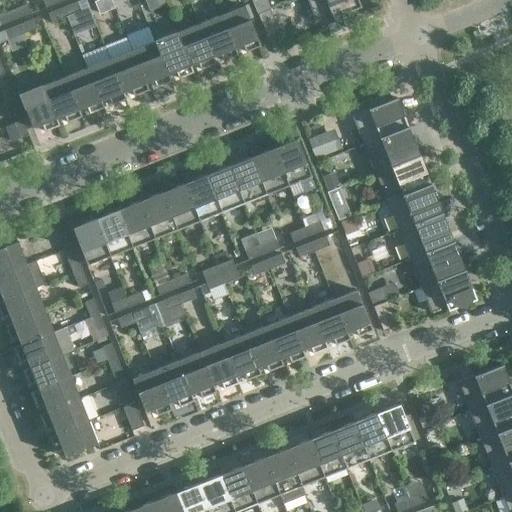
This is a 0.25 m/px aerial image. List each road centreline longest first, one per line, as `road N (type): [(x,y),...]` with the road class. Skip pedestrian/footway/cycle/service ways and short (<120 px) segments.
road 1 (residential): [(44,505),(511,341)]
road 2 (residential): [(0,192),(417,35)]
road 3 (residential): [(511,290),(417,35)]
